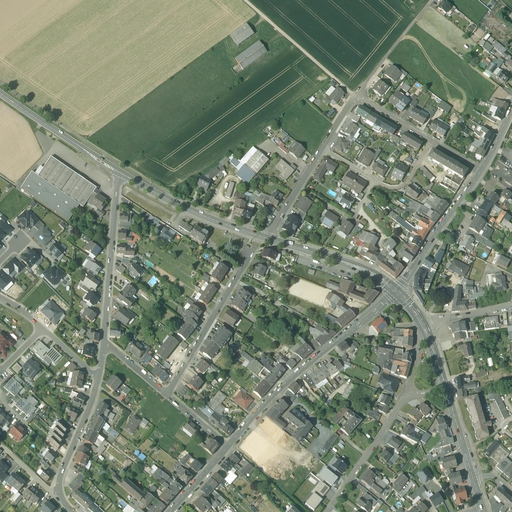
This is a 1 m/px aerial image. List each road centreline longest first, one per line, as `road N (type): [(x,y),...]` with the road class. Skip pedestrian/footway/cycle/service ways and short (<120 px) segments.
road 1 (tertiary): [(396,290),(285,381),(227,445)]
road 2 (residential): [(445,389),(401,401),(326,511)]
road 3 (residential): [(102,344),(121,173)]
road 4 (residential): [(167,394),(249,252)]
road 5 (secondary): [(268,239),(168,201),(121,173)]
road 6 (secondary): [(481,170),(396,290)]
road 7 (secondary): [(121,173),(0,94)]
road 8 (residential): [(73,511),(59,483),(98,377)]
road 9 (secondary): [(396,290),(348,264),(268,239)]
road 10 (residential): [(355,96),(432,0)]
